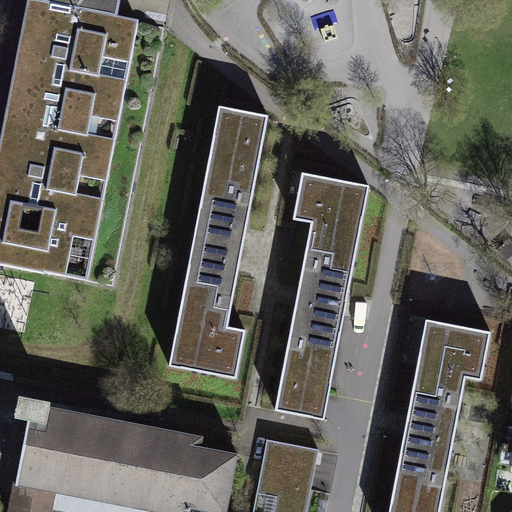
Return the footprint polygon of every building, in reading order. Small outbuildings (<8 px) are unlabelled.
[(119,9),(67,0),(26,0),(0,125),(0,141),(107,162),(136,13),(119,9)] [(67,0),(119,9),(120,0),(67,0)] [(278,120),(222,110),(171,369),(249,384),(259,334),(237,329),(254,242),(278,120)] [(107,162),(0,141),(0,259),(82,274),(107,162)] [(381,191),(314,178),(304,225),(323,229),(285,415),(333,424),(381,191)] [(491,390),(500,346),(421,331),(386,511),(449,511),(474,386),(491,390)] [(11,483),(55,492),(161,511),(229,511),(242,445),(26,404),(11,483)] [(253,511),(308,511),(321,451),(269,440),(253,511)] [(11,483),(5,511),(51,511),(55,492),(11,483)]
